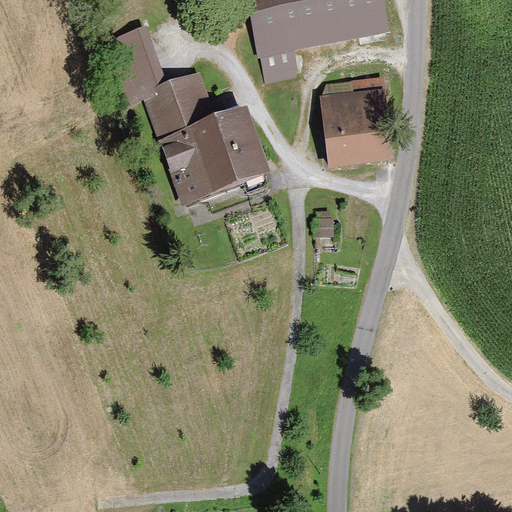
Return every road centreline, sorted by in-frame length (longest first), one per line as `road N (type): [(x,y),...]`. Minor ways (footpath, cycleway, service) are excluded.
road 1 (unclassified): [(341,511),(350,392),(399,194),(407,0)]
road 2 (track): [(387,251),(450,332),(511,391)]
